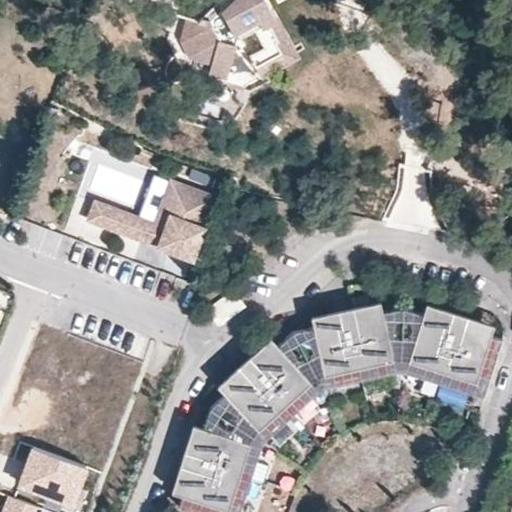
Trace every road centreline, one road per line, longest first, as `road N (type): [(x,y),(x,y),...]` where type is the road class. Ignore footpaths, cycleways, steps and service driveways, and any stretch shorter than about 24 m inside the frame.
road 1 (residential): [(511,282),(410,250),(349,243),(221,344)]
road 2 (residential): [(221,344),(0,263)]
road 3 (residential): [(221,344),(178,394),(135,511)]
road 4 (residential): [(468,511),(511,375)]
